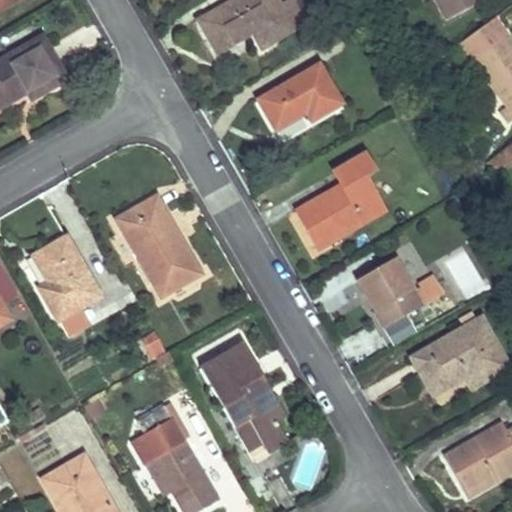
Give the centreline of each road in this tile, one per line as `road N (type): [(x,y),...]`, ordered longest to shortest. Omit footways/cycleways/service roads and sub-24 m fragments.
road 1 (residential): [(161,92),(386,484)]
road 2 (residential): [(0,185),(161,92)]
